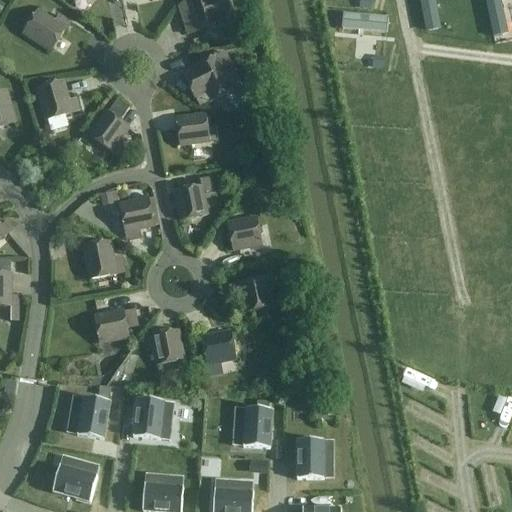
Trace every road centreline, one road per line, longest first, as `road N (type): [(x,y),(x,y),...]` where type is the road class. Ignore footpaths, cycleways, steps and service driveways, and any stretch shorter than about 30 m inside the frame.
road 1 (residential): [(0,463),(22,409),(42,233)]
road 2 (residential): [(42,233),(93,188),(163,176)]
